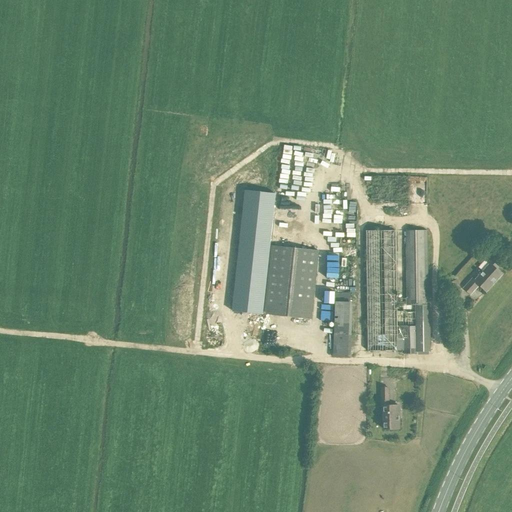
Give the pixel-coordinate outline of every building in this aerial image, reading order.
[(404,350),(404,354),(416,354),(416,352),(430,352),(430,305),(428,305),(427,230),(408,230),(409,306),(396,306),(395,230),(366,231),(368,351),(397,350),(404,350)] [(264,314),(311,319),(318,250),(271,245),(264,314)] [(463,287),(470,294),(479,285),(486,291),(501,274),(495,269),(501,263),(494,256),(488,263),(490,264),(474,280),(472,278),(463,287)] [(461,291),(456,280),(447,285),(452,296),(461,291)] [(333,338),(350,339),(350,335),(351,335),(352,302),(349,302),(349,293),(335,293),(333,338)] [(383,406),(383,429),(399,429),(398,405),(389,405),(389,388),(381,388),(381,406),(383,406)]
